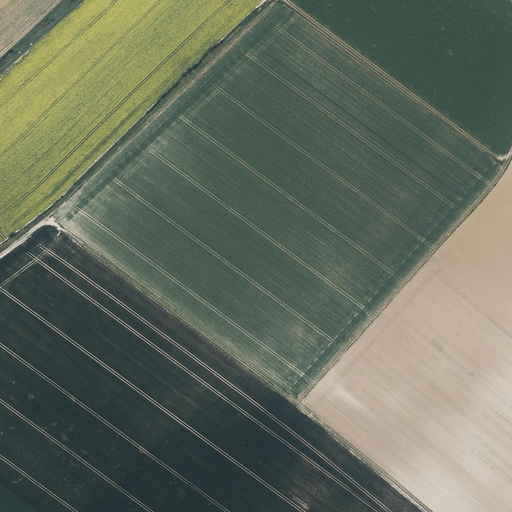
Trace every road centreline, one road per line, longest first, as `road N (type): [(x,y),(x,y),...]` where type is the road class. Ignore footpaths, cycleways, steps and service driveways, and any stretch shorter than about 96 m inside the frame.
road 1 (track): [(0,254),(273,0)]
road 2 (track): [(297,400),(504,163)]
road 3 (track): [(297,400),(43,218)]
road 4 (track): [(504,163),(285,0)]
road 5 (track): [(429,511),(297,400)]
